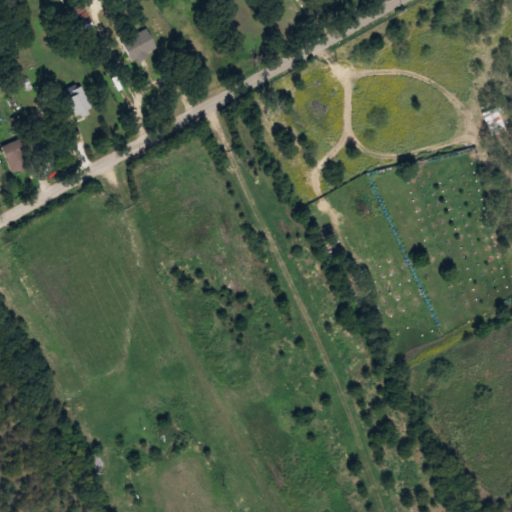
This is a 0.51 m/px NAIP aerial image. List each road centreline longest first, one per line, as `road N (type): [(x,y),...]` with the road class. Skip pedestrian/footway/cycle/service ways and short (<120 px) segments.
road 1 (residential): [(0,218),(396,0)]
road 2 (residential): [(393,511),(375,456),(208,104)]
